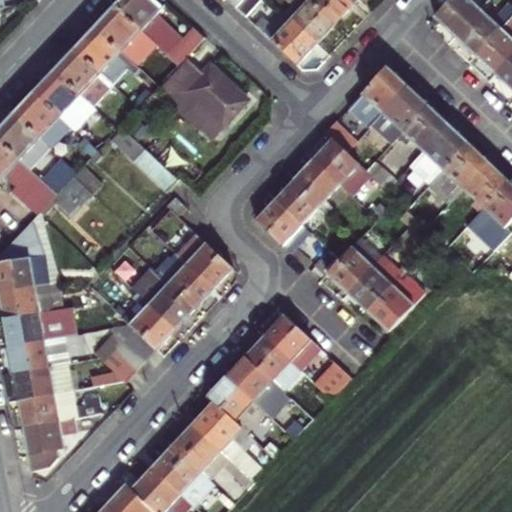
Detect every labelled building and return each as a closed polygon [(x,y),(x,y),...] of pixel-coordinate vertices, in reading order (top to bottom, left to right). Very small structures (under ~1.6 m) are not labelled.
[(110,0),(105,6),(95,17),(145,64),(158,50),(178,68),(185,61),(120,0),(110,0)] [(120,0),(185,61),(210,35),(198,24),(189,35),(163,11),(172,0),(120,0)] [(245,0),(244,2),(239,7),(251,19),(268,0),(245,0)] [(320,47),(338,28),(310,0),(286,0),(292,5),(285,13),(294,22),(320,47)] [(310,0),(338,28),(358,6),(351,0),(310,0)] [(462,26),(485,0),(445,0),(441,5),(442,7),(462,26)] [(489,0),(485,0),(462,26),(483,46),(511,14),(511,0),(503,0),(497,7),(489,0)] [(257,25),(302,67),(320,47),(294,22),(285,13),(274,25),(265,16),(257,25)] [(511,14),(483,46),(503,65),(511,55),(511,23),(511,22),(511,14)] [(131,63),(139,71),(145,64),(95,17),(85,28),(75,38),(117,79),(131,63)] [(66,49),(56,60),(99,100),(117,79),(75,38),(66,49)] [(511,55),(503,65),(511,72),(511,55)] [(193,56),(158,93),(212,143),(216,139),(220,142),(258,101),(218,63),(210,71),(193,56)] [(413,79),(392,59),(352,103),(373,122),(375,120),(413,79)] [(79,121),(99,100),(56,60),(47,70),(36,81),(79,121)] [(395,139),(401,132),(434,97),(413,79),(375,120),(395,139)] [(59,144),(79,121),(36,81),(26,92),(16,104),(59,144)] [(426,146),(454,116),(434,97),(401,132),(410,140),(414,135),(426,146)] [(59,144),(16,104),(5,116),(0,121),(0,130),(38,166),(59,144)] [(350,147),(361,135),(340,116),(330,127),(336,134),(350,147)] [(410,162),(430,181),(474,134),(454,116),(426,146),(410,162)] [(38,166),(0,130),(0,171),(4,175),(10,169),(23,181),(16,187),(43,213),(51,205),(59,196),(65,190),(49,176),(38,166)] [(179,190),(119,133),(107,145),(169,202),(179,190)] [(336,134),(323,148),(352,175),(366,161),(350,147),(336,134)] [(465,183),(494,153),(474,134),(430,181),(450,200),(465,183)] [(352,175),(323,148),(311,161),(341,188),(352,175)] [(486,202),(511,174),(511,169),(494,153),(465,183),(486,202)] [(65,190),(71,183),(85,169),(69,154),(49,176),(65,190)] [(401,173),(381,154),(370,165),(390,184),(401,173)] [(341,188),(311,161),(292,181),(322,208),(329,214),(334,209),(327,203),(341,188)] [(85,169),(71,183),(90,200),(103,186),(85,169)] [(511,174),(486,202),(507,222),(511,216),(511,174)] [(322,208),(292,181),(274,202),(303,228),(322,208)] [(59,196),(77,213),(90,200),(71,183),(65,190),(59,196)] [(51,205),(68,222),(77,213),(59,196),(51,205)] [(311,236),(303,228),(274,202),(255,223),(293,257),(311,236)] [(191,214),(179,203),(170,213),(182,224),(191,214)] [(0,300),(1,307),(64,296),(43,213),(0,258),(0,300)] [(202,242),(181,264),(185,268),(217,297),(238,275),(202,242)] [(388,259),(369,242),(356,256),(370,270),(377,262),(382,266),(388,259)] [(382,266),(377,262),(370,270),(356,256),(345,267),(332,282),(351,300),(382,266)] [(410,279),(388,259),(382,266),(387,271),(380,278),(393,290),(400,282),(404,286),(410,279)] [(351,300),(373,320),(404,286),(400,282),(393,290),(380,278),(387,271),(382,266),(351,300)] [(176,278),(172,275),(161,286),(198,319),(217,297),(185,268),(176,278)] [(401,298),(418,313),(432,298),(410,279),(404,286),(408,290),(401,298)] [(178,340),(198,319),(161,286),(157,282),(137,303),(148,313),(178,340)] [(408,290),(404,286),(373,320),(394,339),(418,313),(401,298),(408,290)] [(1,307),(7,335),(62,325),(75,322),(70,294),(64,296),(1,307)] [(159,361),(178,340),(148,313),(134,329),(128,323),(123,328),(137,340),(159,361)] [(323,353),(290,323),(269,346),(302,376),(323,353)] [(62,325),(7,335),(12,360),(66,349),(62,325)] [(159,361),(137,340),(125,354),(148,374),(159,361)] [(283,397),(302,376),(269,346),(250,367),(283,397)] [(66,349),(12,360),(17,388),(72,376),(66,349)] [(138,385),(148,374),(125,354),(115,364),(138,385)] [(138,385),(115,364),(104,376),(124,394),(127,396),(138,385)] [(339,411),(360,387),(336,365),(314,388),(339,411)] [(297,410),(283,397),(250,367),(230,388),(272,426),(278,431),(297,410)] [(72,376),(17,388),(22,413),(77,402),(72,376)] [(230,388),(211,408),(216,413),(253,447),(272,426),(230,388)] [(77,402),(22,413),(27,441),(63,434),(79,431),(77,419),(112,412),(125,398),(78,407),(77,402)] [(253,447),(216,413),(195,437),(256,492),(266,480),(250,465),(260,453),(253,447)] [(310,439),(301,431),(290,442),(300,451),(310,439)] [(66,448),(63,434),(27,441),(33,473),(54,469),(61,457),(60,450),(66,448)] [(256,492),(195,437),(173,460),(210,494),(225,479),(252,504),(260,495),(256,492)] [(210,494),(173,460),(153,481),(182,508),(186,511),(204,511),(216,499),(210,494)] [(178,511),(182,508),(153,481),(132,505),(140,511),(178,511)] [(140,511),(132,505),(126,500),(114,511),(140,511)]
